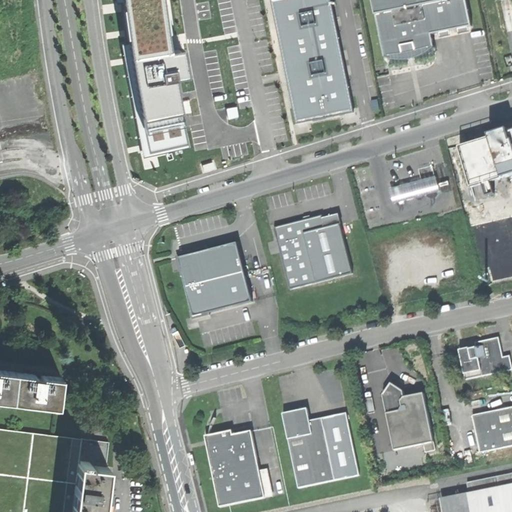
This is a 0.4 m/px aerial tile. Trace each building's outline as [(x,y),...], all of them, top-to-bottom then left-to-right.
[(123,0),(131,56),(137,91),(150,155),(189,146),(174,77),(187,75),(182,50),(176,51),(170,52),(162,0),(123,0)] [(298,123),(354,112),(332,0),(277,0),(273,1),(298,123)] [(372,0),(384,56),(389,59),(391,60),(398,61),(403,61),(409,60),(412,60),(415,59),(420,58),(426,54),(432,50),(436,47),(434,39),(433,34),(442,33),(452,31),(460,29),(470,27),(473,26),(467,0),(372,0)] [(378,99),(371,101),(373,111),(380,110),(378,99)] [(511,132),(464,147),(476,187),(511,175),(511,132)] [(200,169),(259,154),(255,138),(196,153),(200,169)] [(433,164),(436,177),(440,192),(451,189),(444,161),(433,164)] [(440,192),(436,177),(390,189),(394,204),(440,192)] [(311,219),(274,228),(290,287),(353,271),(341,224),(338,211),(323,215),(311,219)] [(206,250),(178,257),(193,315),(254,302),(246,273),(242,259),(238,242),(206,250)] [(460,350),(466,381),(511,370),(511,363),(510,356),(503,357),(499,338),(487,341),(476,343),(477,348),(473,348),(471,349),(470,348),(460,350)] [(0,399),(12,401),(16,373),(1,371),(1,366),(0,366),(0,399)] [(58,407),(61,378),(46,377),(47,373),(40,372),(35,371),(34,375),(16,373),(12,401),(58,407)] [(424,444),(434,442),(424,393),(414,395),(405,397),(404,392),(391,383),(383,395),(395,451),(424,444)] [(473,416),(481,453),(511,446),(511,407),(503,410),(473,416)] [(299,489),(360,477),(347,413),(310,421),(308,408),(296,411),(286,413),(283,414),(299,489)] [(0,511),(72,511),(78,463),(80,464),(80,460),(90,461),(89,464),(106,466),(109,442),(0,428),(0,511)] [(230,506),(266,499),(260,470),(258,459),(252,432),(234,435),(232,431),(226,433),(206,437),(210,459),(220,508),(230,506)] [(434,442),(424,444),(426,452),(436,450),(434,442)] [(78,463),(72,511),(103,511),(106,491),(108,467),(106,466),(89,464),(90,461),(80,460),(80,464),(78,463)] [(473,511),(511,511),(511,473),(467,483),(470,494),(473,511)] [(443,511),(473,511),(470,494),(441,500),(443,511)]
